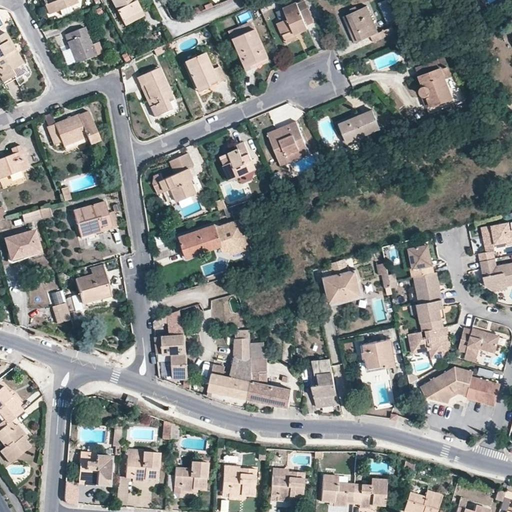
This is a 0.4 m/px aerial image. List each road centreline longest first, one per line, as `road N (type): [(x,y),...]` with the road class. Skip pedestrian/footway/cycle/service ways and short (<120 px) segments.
road 1 (tertiary): [(139,386),(270,427),(384,433),(489,464)]
road 2 (residential): [(127,161),(141,255),(139,386)]
road 3 (residential): [(127,161),(294,89)]
road 4 (residential): [(52,511),(69,362)]
road 5 (unknown): [(314,427),(297,294),(307,283)]
road 6 (residential): [(62,97),(109,85),(127,161)]
